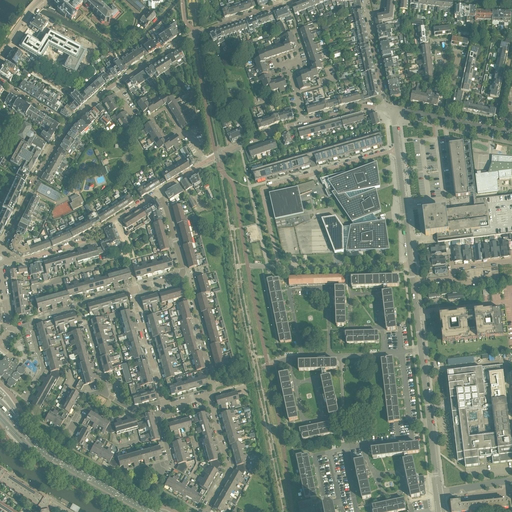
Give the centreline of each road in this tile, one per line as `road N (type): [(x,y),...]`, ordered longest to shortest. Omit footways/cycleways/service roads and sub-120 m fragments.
road 1 (residential): [(397,149),(261,188),(281,267),(410,265)]
road 2 (residential): [(292,0),(201,31),(112,85)]
road 3 (residential): [(205,161),(290,125),(361,106),(387,108)]
road 4 (secondary): [(149,511),(49,455),(0,406)]
road 5 (residential): [(330,355),(329,289),(295,287),(288,293),(302,356)]
road 6 (secondary): [(0,417),(38,457),(134,511)]
road 7 (residential): [(437,492),(420,350)]
road 8 (residential): [(65,127),(0,252)]
road 9 (residential): [(207,394),(213,386),(182,274)]
road 10 (residential): [(207,394),(228,468),(204,511)]
road 11 (residential): [(0,258),(20,261),(66,247),(114,219)]
